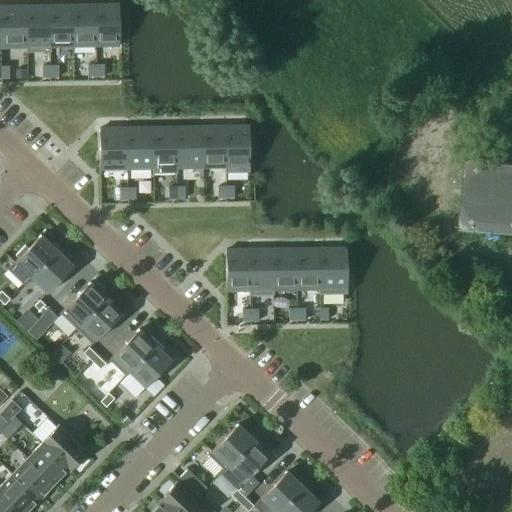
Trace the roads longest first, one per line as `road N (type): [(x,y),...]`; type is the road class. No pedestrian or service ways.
road 1 (residential): [(236,366),(28,166)]
road 2 (residential): [(387,511),(236,366)]
road 3 (residential): [(95,511),(236,366)]
